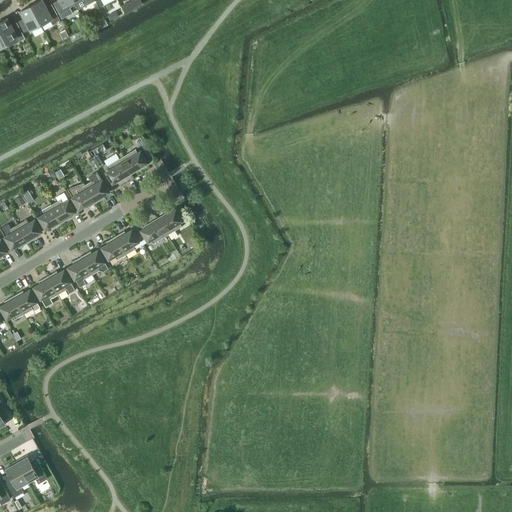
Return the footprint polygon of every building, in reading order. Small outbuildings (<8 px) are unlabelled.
[(40,0),(31,5),(42,24),(52,19),(50,15),(56,12),(52,6),(47,9),(41,0),(40,0)] [(69,7),(75,4),(73,0),(60,0),(61,1),(55,5),(62,18),(72,12),(69,7)] [(31,30),(42,24),(31,5),(21,10),(26,20),(20,23),(23,29),(29,26),(31,30)] [(0,30),(7,43),(15,38),(17,42),(25,38),(18,24),(12,27),(7,18),(2,20),(2,19),(0,19),(0,30)] [(149,147),(144,150),(148,158),(153,155),(149,147)] [(136,148),(121,157),(131,174),(146,165),(145,165),(144,163),(147,162),(141,151),(138,152),(136,149),(136,148)] [(100,168),(105,165),(99,156),(96,155),(93,157),(100,168)] [(116,183),(131,174),(121,157),(106,166),(106,167),(107,166),(109,170),(106,172),(113,183),(116,181),(116,182),(116,183)] [(92,180),(85,184),(96,203),(105,197),(104,197),(103,194),(109,191),(97,171),(97,172),(89,176),(91,180),(92,180)] [(86,208),(96,203),(85,184),(76,190),(78,194),(73,197),(79,209),(85,205),(86,207),(86,208)] [(31,197),(26,190),(22,193),(27,200),(31,197)] [(15,199),(20,206),(26,202),(22,195),(15,199)] [(61,199),(51,204),(62,222),(71,217),(71,216),(71,217),(69,214),(75,211),(69,199),(63,203),(61,199)] [(53,228),(62,222),(51,204),(42,210),(43,210),(45,214),(39,217),(46,228),(51,225),(53,227),(52,227),(53,228)] [(172,208),(157,217),(168,235),(183,226),(182,225),(180,222),(182,220),(176,209),(173,211),(172,209),(173,209),(172,208)] [(153,244),(168,235),(157,217),(142,226),(143,227),(144,228),(141,230),(142,231),(146,237),(148,241),(151,239),(153,243),(152,243),(153,244)] [(27,218),(18,224),(28,242),(38,237),(37,236),(37,237),(36,234),(41,231),(35,219),(29,223),(27,219),(27,218)] [(19,248),(28,242),(18,224),(10,228),(8,224),(1,228),(0,228),(12,248),(18,245),(19,247),(19,248)] [(125,230),(115,236),(126,254),(135,249),(135,248),(133,245),(139,241),(135,236),(132,230),(126,233),(125,231),(125,230)] [(142,231),(135,236),(139,241),(140,240),(146,237),(142,231)] [(117,260),(126,254),(115,236),(106,241),(106,242),(107,242),(108,244),(102,247),(109,259),(107,260),(111,266),(118,261),(117,260)] [(91,250),(82,256),(92,274),(99,270),(104,271),(109,268),(98,250),(92,253),(91,251),(91,250)] [(84,279),(92,274),(82,256),(72,261),(73,262),(74,264),(68,267),(80,287),(86,283),(84,279)] [(57,270),(48,276),(58,294),(67,289),(70,293),(75,289),(64,270),(58,273),(57,271),(57,270)] [(51,298),(58,294),(48,276),(38,281),(39,282),(39,281),(40,284),(34,287),(46,307),(54,303),(51,298)] [(23,290),(14,295),(24,314),(33,309),(34,311),(40,307),(40,308),(40,307),(30,290),(24,293),(23,291),(23,290)] [(15,319),(24,314),(14,295),(4,301),(5,301),(6,303),(0,307),(7,318),(13,315),(15,318),(15,319)] [(10,340),(14,337),(10,330),(6,333),(10,340)] [(17,342),(21,339),(18,334),(15,333),(13,334),(17,342)] [(42,453),(38,456),(42,462),(46,460),(42,453)] [(21,458),(16,461),(27,482),(36,477),(39,483),(47,478),(36,458),(31,461),(28,456),(22,459),(21,458)] [(20,486),(27,482),(16,461),(11,464),(12,465),(6,468),(9,473),(3,476),(15,496),(23,491),(20,486)] [(0,500),(2,503),(10,499),(0,480),(0,500)]
